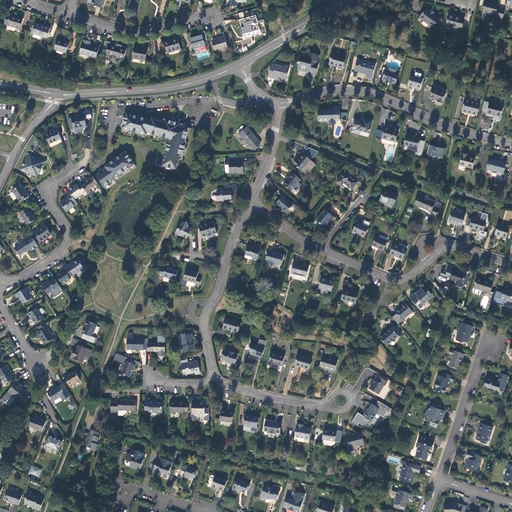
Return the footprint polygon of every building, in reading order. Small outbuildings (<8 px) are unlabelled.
[(482,13),(481,17),(482,18),(487,20),(488,19),(489,16),(495,18),(495,16),(503,18),(505,11),(497,9),(498,2),(489,0),(484,0),(483,6),(484,6),(482,13)] [(440,18),(435,14),(430,11),(426,8),(420,17),(433,27),(440,18)] [(20,29),(24,19),(11,15),(11,16),(7,15),(4,24),(8,25),(20,29)] [(259,23),(265,22),(263,17),(257,19),(256,15),(239,20),(243,34),(260,30),(259,23)] [(465,19),(449,15),(446,25),(462,29),(465,19)] [(47,38),(50,28),(36,23),(33,34),(47,38)] [(203,35),(191,38),(194,49),(206,46),(204,41),(208,41),(206,32),(205,32),(202,33),(203,35)] [(178,38),(165,42),(168,53),(181,50),(178,38)] [(228,48),(225,38),(212,41),(215,51),(228,48)] [(67,52),(69,43),(61,41),(62,40),(58,39),(55,49),(67,52)] [(99,48),(90,45),(87,44),(88,41),(84,40),(80,53),(96,58),(97,57),(99,58),(102,50),(99,49),(99,48)] [(111,42),(105,41),(103,49),(106,51),(108,44),(112,45),(111,42)] [(113,46),(112,45),(108,44),(106,51),(105,54),(109,55),(110,58),(113,63),(117,61),(115,57),(118,58),(124,60),(127,50),(124,49),(118,47),(117,44),(113,46)] [(147,49),(135,47),(132,58),(145,61),(147,49)] [(319,55),(309,52),(308,56),(300,54),(298,61),(299,61),(297,70),(309,73),(308,74),(315,76),(319,64),(317,63),(319,55)] [(346,57),(333,53),(330,64),(343,68),(346,57)] [(376,64),(358,59),(355,71),(367,74),(366,78),(372,79),(376,64)] [(286,80),(289,67),(285,66),(284,67),(271,64),(268,77),(273,78),(274,77),(286,80)] [(399,74),(386,70),(383,80),(395,84),(399,74)] [(415,77),(411,76),(409,85),(416,87),(416,88),(421,89),(423,79),(421,78),(415,77)] [(446,93),(434,87),(429,97),(437,101),(442,103),(446,93)] [(481,103),(466,99),(462,112),(477,116),(481,103)] [(500,120),(504,106),(485,101),(482,112),(494,116),(493,118),(500,120)] [(341,121),(340,105),(332,106),(331,108),(318,109),(319,122),(329,121),(329,125),(337,124),(336,121),(341,121)] [(186,143),(190,128),(183,126),(183,125),(176,123),(173,122),(164,119),(163,121),(152,118),(151,120),(141,117),(138,116),(126,113),(122,128),(146,135),(147,133),(169,140),(161,165),(161,167),(177,171),(180,160),(182,160),(187,143),(186,143)] [(84,115),(69,119),(71,130),(86,127),(84,115)] [(370,133),(373,120),(364,118),(363,121),(355,119),(353,128),(357,129),(357,130),(370,133)] [(261,143),(247,127),(239,134),(243,139),(247,144),(248,144),(250,147),(251,146),(255,151),(260,147),(261,143)] [(396,142),(400,128),(394,127),(393,129),(386,127),(383,138),(396,142)] [(49,144),(61,139),(57,129),(51,131),(51,132),(45,135),(49,144)] [(419,149),(421,138),(408,135),(405,145),(419,149)] [(445,149),(430,145),(428,153),(442,157),(445,149)] [(307,175),(316,164),(308,157),(309,156),(313,157),(318,151),(308,147),(303,153),(306,155),(305,156),(303,154),(298,160),(298,159),(294,164),(307,175)] [(40,159),(29,153),(20,169),(26,172),(27,171),(37,177),(42,168),(43,168),(47,162),(46,160),(41,157),(40,159)] [(111,165),(96,175),(104,187),(114,181),(114,180),(135,166),(126,153),(116,159),(113,161),(110,163),(111,165)] [(473,168),(475,158),(468,156),(468,154),(463,153),(460,165),(473,168)] [(225,159),(225,164),(229,164),(230,173),(237,173),(237,174),(244,174),(243,167),(248,167),(248,162),(243,162),(243,161),(240,162),(239,164),(237,163),(237,158),(225,159)] [(506,162),(490,158),(487,169),(503,173),(506,162)] [(358,182),(345,171),(336,182),(341,186),(344,183),(351,190),(358,182)] [(296,185),(301,180),(293,173),(287,180),(287,179),(283,184),(291,191),(294,194),(297,193),(300,190),(299,188),(296,185)] [(98,185),(93,178),(92,176),(88,179),(87,177),(83,180),(84,182),(81,184),(88,194),(92,192),(91,190),(98,185)] [(20,202),(30,196),(27,192),(26,193),(24,190),(26,189),(23,185),(22,186),(19,182),(15,185),(16,187),(12,190),(18,199),(19,198),(20,202)] [(88,194),(81,184),(80,183),(77,185),(76,184),(68,190),(69,191),(74,199),(83,194),(84,196),(88,194)] [(232,191),(234,191),(233,185),(224,185),(224,188),(220,188),(220,190),(217,191),(217,202),(224,201),(224,198),(227,198),(227,199),(232,199),(232,191)] [(394,205),(398,195),(393,193),(393,194),(384,190),(380,201),(388,204),(389,203),(394,205)] [(74,199),(69,191),(66,193),(68,196),(60,202),(66,211),(75,206),(73,203),(76,201),(74,199)] [(293,205),(283,196),(276,203),(282,208),(282,209),(286,213),(293,205)] [(432,212),(436,203),(428,200),(426,201),(425,201),(425,197),(422,196),(421,197),(418,196),(414,205),(432,212)] [(437,217),(442,204),(438,202),(437,204),(436,208),(435,208),(433,213),(432,216),(437,217)] [(28,224),(36,218),(30,209),(29,210),(28,207),(22,211),(23,214),(22,215),(28,224)] [(325,228),(334,217),(325,210),(317,219),(321,223),(320,224),(325,228)] [(465,215),(452,211),(448,221),(457,224),(462,226),(465,215)] [(470,226),(469,227),(477,229),(479,230),(478,235),(485,237),(487,232),(483,231),(488,215),(482,213),(480,220),(476,219),(477,217),(473,216),(472,219),(470,226)] [(187,238),(192,229),(188,227),(189,224),(188,221),(183,222),(182,224),(180,223),(180,225),(179,225),(175,233),(181,236),(182,235),(187,238)] [(217,233),(213,221),(199,225),(202,237),(206,236),(207,238),(214,236),(213,234),(217,233)] [(368,227),(357,222),(352,232),(357,235),(358,233),(365,236),(368,227)] [(40,242),(51,233),(45,224),(34,232),(40,242)] [(509,228),(498,225),(495,234),(503,237),(503,236),(506,237),(509,228)] [(387,241),(376,237),(372,245),(383,250),(387,241)] [(26,243),(23,239),(19,242),(20,243),(14,248),(16,251),(15,254),(18,255),(19,256),(26,251),(27,253),(31,250),(31,251),(38,247),(33,238),(26,243)] [(249,243),(245,255),(252,257),(251,259),(255,261),(256,258),(258,259),(261,246),(249,243)] [(407,250),(394,244),(390,254),(403,259),(407,250)] [(281,265),(284,254),(272,251),(272,252),(268,251),(265,260),(269,261),(269,262),(281,265)] [(71,263),(68,266),(74,275),(84,268),(79,259),(72,264),(71,263)] [(309,267),(294,263),(291,273),(306,277),(309,267)] [(456,282),(456,284),(462,286),(462,285),(466,286),(469,276),(454,271),(456,267),(449,265),(447,270),(445,269),(444,269),(442,270),(440,275),(445,276),(451,278),(450,279),(456,282)] [(74,275),(68,266),(64,269),(56,275),(63,285),(71,279),(70,278),(74,275)] [(160,266),(158,276),(163,278),(164,276),(176,279),(178,269),(175,269),(166,266),(166,267),(160,266)] [(198,273),(186,270),(183,280),(195,283),(197,285),(199,286),(201,285),(202,280),(197,279),(198,273)] [(331,292),(334,282),(326,279),(327,279),(321,277),(318,288),(331,292)] [(57,291),(61,288),(54,278),(50,280),(47,282),(46,282),(41,285),(48,295),(56,289),(57,291)] [(489,282),(489,281),(485,280),(477,278),(474,287),(473,291),(474,292),(479,294),(480,293),(481,290),(490,293),(493,283),(489,282)] [(511,304),(511,290),(508,290),(509,286),(505,285),(502,292),(496,290),(493,302),(503,305),(505,300),(510,302),(510,304),(511,304)] [(32,298),(26,288),(15,295),(17,299),(20,297),(24,303),(32,298)] [(356,303),(359,292),(352,291),(352,289),(345,288),(345,289),(344,289),(341,299),(356,303)] [(425,291),(422,288),(415,295),(414,293),(409,296),(416,304),(420,301),(423,305),(429,301),(428,299),(430,297),(429,296),(432,293),(428,289),(425,291)] [(412,312),(405,303),(401,307),(402,307),(396,312),(397,312),(398,313),(393,317),(399,323),(412,312)] [(44,318),(38,308),(28,313),(30,318),(31,317),(35,323),(44,318)] [(241,322),(226,318),(223,328),(238,332),(241,322)] [(92,336),(97,324),(87,320),(85,323),(86,324),(83,333),(84,334),(82,338),(94,343),(96,337),(92,336)] [(46,322),(38,327),(40,330),(37,332),(40,336),(41,336),(45,343),(54,338),(47,328),(49,327),(46,322)] [(473,327),(462,324),(461,327),(459,327),(455,339),(457,341),(462,343),(464,342),(468,344),(470,338),(469,337),(470,331),(471,331),(473,327)] [(395,325),(391,328),(392,328),(388,331),(381,337),(387,345),(395,338),(395,339),(402,334),(395,325)] [(183,352),(196,350),(194,344),(192,344),(191,339),(193,338),(192,334),(186,335),(185,333),(181,334),(184,346),(182,347),(183,352)] [(148,343),(148,351),(158,351),(158,354),(166,354),(166,342),(166,336),(158,336),(158,342),(152,342),(152,344),(148,343)] [(144,339),(127,338),(127,349),(144,350),(144,339)] [(265,348),(251,343),(249,349),(251,353),(250,354),(262,358),(265,348)] [(87,348),(80,345),(78,345),(75,353),(74,353),(71,358),(82,363),(84,358),(88,360),(92,351),(87,348)] [(459,369),(459,368),(461,361),(462,358),(463,359),(465,355),(449,350),(448,354),(448,355),(452,356),(448,366),(459,369)] [(223,351),(222,356),(224,357),(223,359),(223,361),(235,365),(238,354),(230,352),(229,353),(223,351)] [(285,356),(271,352),(268,365),(274,367),(274,364),(282,366),(285,356)] [(312,359),(298,355),(295,365),(309,369),(312,359)] [(338,360),(323,356),(320,366),(330,369),(329,370),(335,371),(338,360)] [(138,366),(140,363),(132,359),(130,362),(126,360),(123,365),(124,366),(123,368),(122,368),(120,374),(124,376),(124,375),(125,374),(126,374),(130,375),(131,376),(133,371),(132,371),(133,369),(136,364),(138,366)] [(181,361),(182,370),(185,369),(186,374),(195,373),(196,375),(201,374),(198,361),(193,361),(193,364),(189,364),(188,359),(181,361)] [(14,378),(6,366),(0,369),(0,374),(3,379),(2,380),(4,384),(14,378)] [(81,380),(75,371),(68,374),(64,377),(71,387),(74,385),(74,384),(81,380)] [(455,378),(444,374),(443,378),(441,377),(437,376),(436,380),(437,382),(436,385),(434,386),(433,389),(434,390),(440,393),(440,392),(444,393),(445,392),(445,390),(445,388),(446,387),(449,388),(451,382),(453,383),(455,378)] [(498,391),(498,390),(499,388),(503,389),(507,377),(500,374),(497,382),(486,378),(483,386),(487,387),(487,388),(488,392),(491,392),(495,390),(498,391)] [(388,381),(377,375),(374,380),(374,381),(370,388),(379,394),(384,385),(385,386),(388,381)] [(18,403),(24,402),(29,397),(26,395),(27,394),(25,392),(26,390),(24,389),(22,389),(21,388),(23,386),(20,383),(21,383),(18,380),(3,396),(7,400),(12,394),(16,398),(15,400),(18,403)] [(71,395),(63,383),(48,392),(53,401),(55,400),(61,397),(64,395),(67,398),(71,395)] [(111,402),(111,415),(119,415),(119,410),(136,411),(137,400),(119,399),(119,402),(111,402)] [(145,411),(162,412),(162,402),(149,402),(149,401),(145,400),(145,411)] [(180,402),(171,402),(170,412),(184,412),(184,401),(180,401),(180,402)] [(195,402),(192,402),(192,420),(197,420),(197,417),(199,417),(199,415),(204,415),(204,420),(209,420),(209,409),(205,408),(205,404),(204,404),(204,403),(204,402),(200,402),(199,403),(199,404),(198,403),(195,403),(195,402)] [(372,421),(380,409),(372,404),(367,411),(366,411),(363,416),(372,421)] [(446,412),(430,407),(429,411),(427,410),(426,416),(430,417),(429,421),(431,422),(430,425),(437,428),(440,419),(443,420),(446,412)] [(233,423),(234,412),(225,411),(225,410),(222,409),(220,421),(233,423)] [(259,417),(245,415),(243,426),(257,428),(259,417)] [(39,421),(37,419),(32,418),(31,420),(29,420),(30,423),(29,427),(33,429),(34,431),(36,432),(38,431),(42,432),(46,422),(40,419),(39,421)] [(282,423),(266,420),(264,430),(268,431),(268,433),(276,434),(276,432),(280,433),(282,423)] [(309,441),(311,427),(306,426),(306,427),(303,426),(303,424),(296,423),(294,435),(299,436),(299,437),(304,438),(303,439),(309,441)] [(492,428),(479,423),(477,430),(478,431),(477,434),(476,434),(475,439),(475,440),(479,441),(480,442),(485,444),(487,438),(489,437),(492,428)] [(96,451),(99,445),(97,444),(99,437),(98,437),(99,433),(98,432),(92,430),(91,429),(86,439),(89,441),(86,446),(96,451)] [(335,446),(337,430),(331,429),(331,430),(324,429),(322,443),(335,446)] [(353,433),(346,434),(347,439),(346,441),(349,443),(350,446),(348,446),(349,452),(350,452),(355,453),(356,450),(355,447),(365,444),(364,441),(362,433),(353,435),(353,433)] [(427,460),(429,455),(430,451),(431,447),(433,447),(435,440),(420,435),(416,447),(419,448),(416,457),(427,460)] [(62,442),(48,436),(45,445),(58,451),(62,442)] [(141,469),(144,459),(142,459),(144,453),(132,450),(131,454),(128,453),(126,460),(129,461),(131,463),(130,467),(138,470),(138,468),(141,469)] [(464,458),(466,459),(468,459),(467,461),(466,460),(464,466),(466,468),(468,468),(469,471),(475,473),(476,467),(479,466),(481,458),(480,457),(475,456),(475,454),(467,451),(464,458)] [(168,479),(173,462),(160,458),(158,465),(155,464),(153,465),(152,468),(155,469),(154,471),(159,473),(160,472),(163,474),(163,475),(164,477),(165,478),(166,479),(168,479)] [(421,467),(405,462),(404,466),(399,479),(409,483),(413,473),(419,475),(421,467)] [(42,469),(32,465),(31,470),(29,472),(39,476),(42,469)] [(199,469),(184,465),(180,477),(189,480),(189,478),(192,479),(193,476),(196,477),(199,469)] [(511,465),(508,465),(507,470),(508,471),(507,474),(505,475),(503,481),(506,482),(508,481),(511,482),(511,465)] [(212,486),(215,487),(221,489),(225,490),(228,480),(226,480),(225,478),(223,477),(221,478),(215,476),(212,486)] [(246,492),(247,490),(248,487),(249,488),(251,481),(244,478),(243,480),(237,478),(234,488),(237,489),(238,491),(241,492),(243,491),(246,492)] [(277,500),(280,489),(276,488),(276,489),(264,485),(263,488),(264,491),(262,495),(266,497),(267,499),(270,500),(272,499),(277,500)] [(19,505),(22,495),(19,494),(20,493),(15,491),(15,493),(9,490),(7,495),(6,495),(5,499),(8,500),(8,502),(19,505)] [(406,508),(408,502),(406,502),(408,498),(409,499),(411,499),(412,495),(397,490),(395,495),(397,496),(393,508),(400,510),(401,506),(406,508)] [(292,498),(291,497),(290,500),(287,499),(284,507),(288,508),(288,510),(295,511),(295,510),(300,511),(305,497),(294,493),(292,498)] [(40,510),(44,500),(39,498),(39,497),(28,494),(25,503),(29,505),(31,507),(36,508),(35,509),(40,510)] [(318,511),(333,511),(334,508),(327,506),(327,504),(321,502),(318,511)] [(460,511),(463,505),(456,503),(455,505),(454,505),(444,505),(444,509),(446,510),(445,511),(460,511)]
